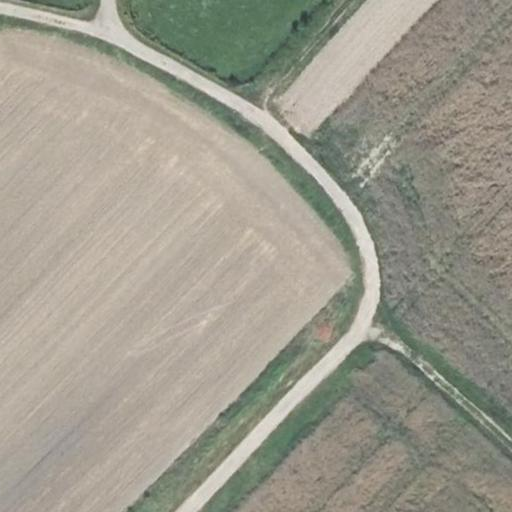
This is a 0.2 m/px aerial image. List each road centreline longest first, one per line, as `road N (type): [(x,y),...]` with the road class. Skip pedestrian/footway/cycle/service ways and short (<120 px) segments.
road 1 (track): [(0,5),(107,34),(252,113),(353,213),(367,247),(372,279),(359,325),(186,511)]
road 2 (track): [(511,435),(367,305)]
road 3 (track): [(252,113),(347,0)]
